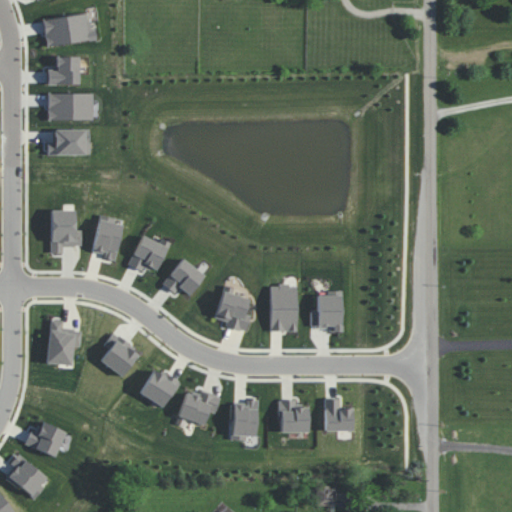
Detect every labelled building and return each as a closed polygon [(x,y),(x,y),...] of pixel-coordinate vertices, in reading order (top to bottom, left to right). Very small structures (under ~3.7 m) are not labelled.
[(46,45),(96,40),(95,28),(89,28),(87,14),(42,19),(46,45)] [(47,154),(89,153),(89,128),(53,129),(53,141),(46,142),(47,154)] [(74,209),(49,210),(50,253),(62,252),(62,246),(81,246),(81,229),(74,230),(74,209)] [(92,251),(102,253),(102,258),(114,260),(121,224),(114,223),(115,218),(99,215),(92,251)] [(129,263),(155,274),(166,246),(141,235),(129,263)] [(163,285),(175,292),(178,287),(190,295),(204,273),(180,258),(163,285)] [(249,314),(245,313),(248,298),(232,294),(233,288),(222,285),(215,318),(226,321),(224,326),(246,331),(249,314)] [(270,330),(296,330),(296,285),(269,285),(270,330)] [(317,310),(310,311),(310,327),(331,327),(331,332),(341,331),(340,290),(326,290),(326,294),(317,294),(317,310)] [(45,362),(70,365),(72,345),(79,346),(81,330),(62,328),(63,320),(50,319),(45,362)] [(139,395),(165,407),(178,380),(152,368),(139,395)] [(178,417),(203,424),(208,411),(214,413),(220,395),(199,389),(198,394),(186,391),(178,417)] [(256,436),(257,399),(245,399),(244,404),(232,404),(231,440),(245,440),(245,436),(256,436)] [(307,432),(307,407),(295,407),(295,399),(279,400),(279,432),(307,432)] [(351,407),(339,407),(339,399),(323,399),(324,431),(352,430),(351,407)] [(38,432),(30,429),(24,444),(55,456),(65,431),(42,422),(38,432)] [(40,484),(46,476),(19,455),(3,475),(34,499),(43,487),(40,484)] [(336,486),(315,485),(314,504),(335,505),(336,486)] [(0,511),(12,511),(0,491),(0,511)]
